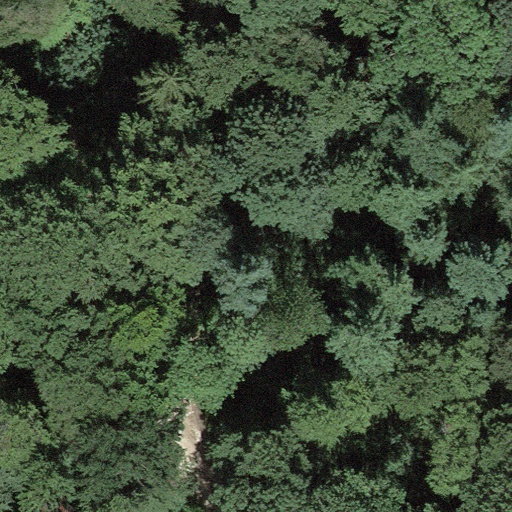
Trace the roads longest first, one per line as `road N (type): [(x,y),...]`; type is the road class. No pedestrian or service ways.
road 1 (track): [(221,0),(199,139),(186,460)]
road 2 (track): [(0,255),(186,460),(222,511)]
